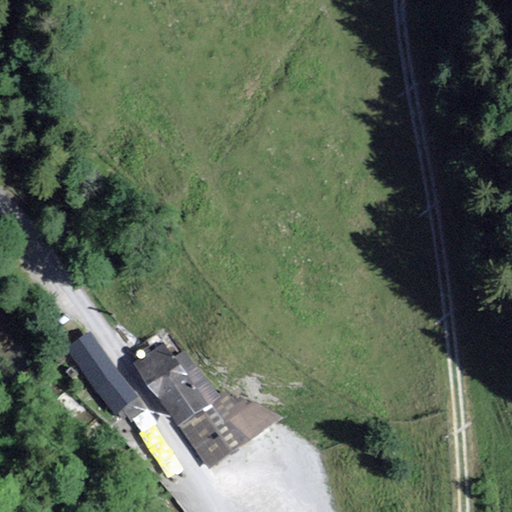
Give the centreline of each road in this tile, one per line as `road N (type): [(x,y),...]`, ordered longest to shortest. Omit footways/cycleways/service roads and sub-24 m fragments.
road 1 (track): [(462,511),(448,326),(399,0)]
road 2 (unclassified): [(0,210),(21,226),(172,435),(215,511)]
